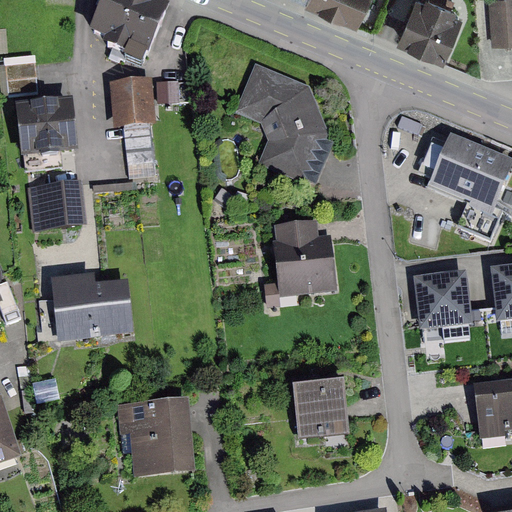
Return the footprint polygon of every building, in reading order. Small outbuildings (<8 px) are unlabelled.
[(143,79),(148,67),(149,68),(170,17),(129,0),(109,0),(91,44),(107,50),(104,57),(127,66),(124,72),(143,79)] [(309,0),(306,8),(357,30),(369,0),(309,0)] [(417,0),(398,46),(444,65),(464,19),(453,15),(455,10),(430,0),(427,0),(426,3),(418,0),(417,0)] [(511,0),(489,0),(493,47),(511,45),(511,0)] [(0,80),(2,101),(9,100),(7,71),(36,69),(36,61),(0,63),(0,80)] [(9,100),(39,97),(36,69),(7,71),(9,100)] [(328,139),(310,92),(256,70),(236,119),(262,130),(268,146),(259,170),(308,190),(309,187),(317,191),(334,147),(326,144),(328,139)] [(158,87),(159,109),(179,108),(178,86),(158,87)] [(111,90),(115,136),(157,132),(153,87),(111,90)] [(77,131),(74,102),(17,108),(20,137),(22,159),(22,161),(24,161),(62,157),(79,156),(79,153),(77,131)] [(129,140),(131,181),(160,179),(157,138),(129,140)] [(511,175),(511,164),(451,139),(429,191),(468,207),(494,218),(497,212),(511,175)] [(26,175),(64,172),(62,157),(24,161),(26,175)] [(83,187),(28,193),(33,237),(88,232),(83,187)] [(468,207),(458,230),(491,244),(503,215),(497,212),(494,218),(468,207)] [(331,241),(320,242),(318,226),(275,231),(277,247),(274,247),(280,303),(338,296),(331,241)] [(497,328),(511,326),(511,274),(492,276),(497,328)] [(95,279),(52,283),(56,318),(59,345),(134,338),(132,310),(129,285),(96,288),(95,279)] [(419,336),(473,330),(468,280),(414,286),(419,336)] [(6,318),(19,313),(8,284),(0,287),(0,302),(2,307),(6,318)] [(511,435),(511,387),(475,392),(480,444),(506,441),(505,436),(511,435)] [(298,446),(350,441),(346,393),(294,398),(298,446)] [(190,402),(118,408),(121,438),(131,437),(135,480),(196,475),(190,402)] [(0,403),(0,468),(22,461),(2,403),(0,403)]
